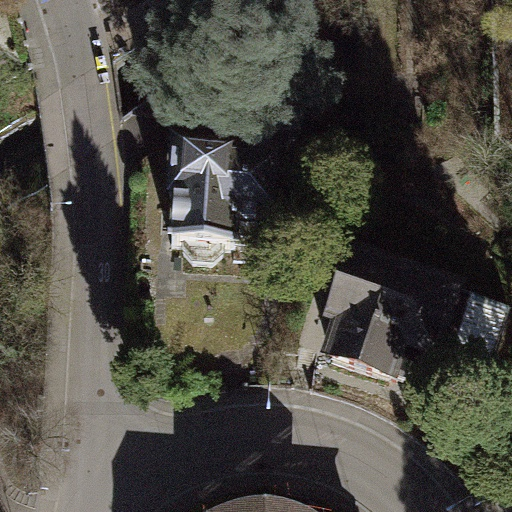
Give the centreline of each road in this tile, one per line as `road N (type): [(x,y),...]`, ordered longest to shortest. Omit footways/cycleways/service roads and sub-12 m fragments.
road 1 (residential): [(117,487),(93,381),(94,153),(66,0)]
road 2 (residential): [(117,487),(164,456),(214,438),(271,435),(329,444),(381,469),(419,511)]
